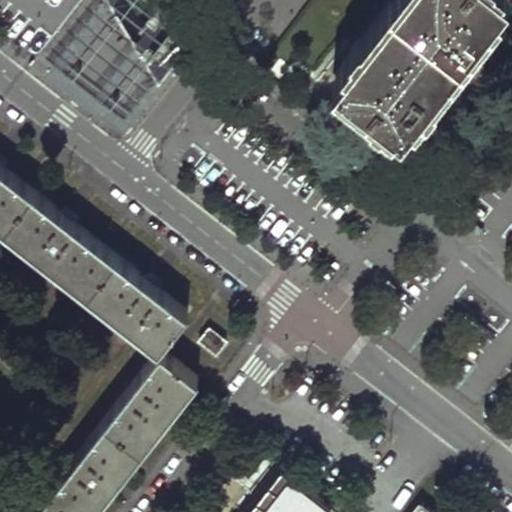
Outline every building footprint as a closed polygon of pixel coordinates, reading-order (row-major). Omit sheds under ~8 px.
[(489,0),(406,0),(329,99),(397,151),(443,90),(504,12),(489,0)] [(0,235),(155,355),(157,353),(186,316),(0,172),(0,235)] [(197,341),(215,355),(227,342),(208,327),(197,341)] [(155,355),(32,511),(95,511),(194,386),(157,353),(155,355)] [(328,511),(329,511),(287,480),(261,511),(430,511),(419,503),(411,511),(328,511)]
